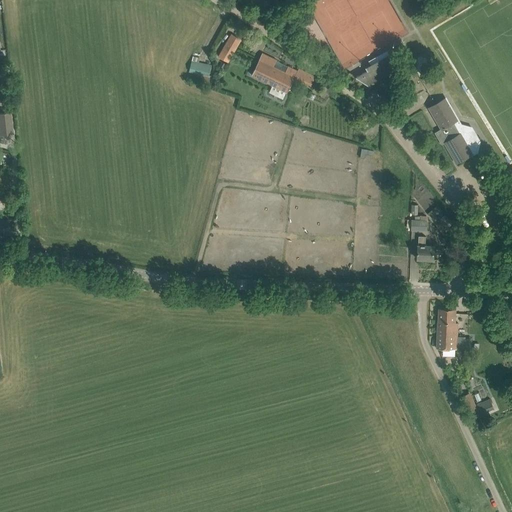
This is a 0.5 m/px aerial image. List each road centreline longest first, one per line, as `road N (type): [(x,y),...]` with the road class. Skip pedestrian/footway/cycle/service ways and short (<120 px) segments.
road 1 (tertiary): [(424,290),(196,282),(0,256)]
road 2 (residential): [(459,291),(463,218),(397,133),(377,111),(214,0)]
road 3 (unclassified): [(503,511),(424,337),(424,290)]
